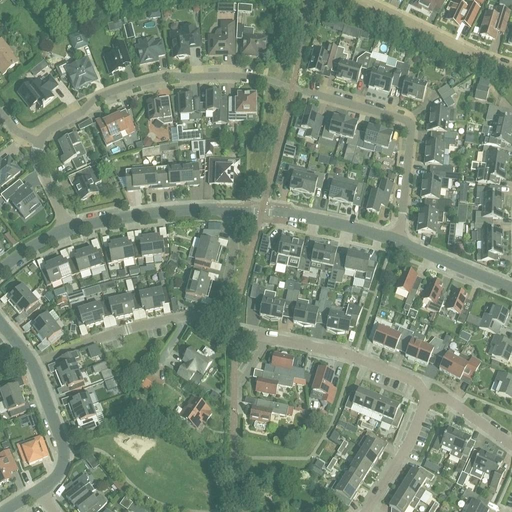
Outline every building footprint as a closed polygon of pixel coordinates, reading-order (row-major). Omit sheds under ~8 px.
[(445,0),(415,0),(413,6),(421,10),(422,8),(431,13),(437,1),(444,4),(445,0)] [(461,23),(470,27),(479,9),(468,4),(467,5),(462,3),(461,6),(455,3),(455,5),(451,3),(447,11),(451,13),(447,20),(459,26),(461,23)] [(252,7),(238,5),(238,13),(252,14),(252,7)] [(503,34),(510,13),(497,9),(495,17),(487,14),(480,36),(494,40),(496,32),(503,34)] [(160,18),(159,11),(149,13),(150,20),(160,18)] [(209,56),(224,55),(224,51),(226,49),(234,49),(234,23),(222,23),(222,30),(220,30),(218,31),(217,32),(215,34),(215,35),(215,38),(215,41),(209,41),(209,56)] [(200,44),(198,31),(195,32),(195,28),(185,29),(186,33),(171,34),(174,59),(178,58),(179,60),(184,59),(185,57),(189,57),(187,43),(192,42),(192,44),(200,44)] [(242,56),(250,57),(251,56),(252,56),(252,55),(252,53),(266,54),(267,38),(253,37),(253,35),(253,33),(253,32),(252,30),(250,29),(249,29),(244,29),(242,56)] [(88,46),(83,32),(69,37),(74,51),(88,46)] [(140,46),(136,47),(137,53),(136,55),(137,59),(139,60),(140,66),(155,62),(154,58),(165,56),(162,42),(154,43),(153,39),(139,42),(140,46)] [(2,40),(0,41),(0,71),(3,75),(18,63),(7,50),(9,49),(2,40)] [(117,55),(105,59),(110,75),(125,70),(124,66),(130,64),(123,44),(114,47),(117,55)] [(338,48),(336,54),(334,61),(340,63),(336,78),(347,81),(351,64),(346,63),(348,56),(344,55),(345,50),(338,48)] [(334,61),(336,54),(321,50),(320,53),(314,51),(309,71),(316,73),(316,75),(323,77),(325,68),(332,70),(334,61)] [(351,64),(347,81),(357,84),(362,69),(367,71),(370,59),(371,55),(366,54),(358,60),(356,66),(351,64)] [(376,61),(370,59),(367,71),(373,72),(368,87),(379,90),(384,73),(379,72),(381,66),(375,65),(376,61)] [(92,77),(93,76),(86,61),(79,65),(76,64),(75,67),(71,68),(68,62),(55,67),(61,80),(70,76),(70,78),(69,81),(72,82),(76,90),(83,86),(86,87),(88,84),(91,83),(91,82),(90,82),(90,81),(90,80),(91,79),(91,78),(92,77)] [(389,75),(384,73),(379,90),(390,93),(394,79),(400,80),(400,79),(404,64),(397,63),(394,71),(391,70),(389,75)] [(410,66),(404,64),(400,79),(405,81),(401,96),(411,98),(416,82),(407,79),(410,66)] [(30,109),(35,106),(38,110),(54,98),(49,92),(52,90),(52,91),(58,87),(50,76),(42,83),(40,81),(34,86),(31,83),(18,94),(25,103),(30,109)] [(416,82),(411,98),(423,102),(427,85),(416,82)] [(451,91),(447,86),(437,92),(441,97),(451,91)] [(489,90),(477,87),(475,99),(486,101),(489,90)] [(452,89),(451,91),(441,97),(444,102),(456,95),(452,89)] [(207,94),(207,113),(213,113),(213,125),(227,125),(227,103),(220,103),(220,94),(218,92),(214,92),(212,94),(207,94)] [(229,108),(229,122),(243,122),(243,115),(256,115),(256,95),(255,95),(254,93),(252,92),(250,92),(248,93),(247,95),(238,95),(238,101),(236,101),(236,108),(229,108)] [(179,96),(180,116),(189,115),(190,121),(197,121),(200,121),(201,121),(200,107),(200,102),(193,103),(192,95),(190,95),(190,93),(182,93),(182,96),(179,96)] [(147,103),(150,122),(156,121),(164,126),(173,125),(170,98),(169,98),(171,108),(161,109),(160,101),(155,102),(154,101),(150,101),(149,103),(147,103)] [(494,129),(511,133),(511,128),(511,120),(502,119),(504,110),(489,107),(486,121),(495,123),(494,129)] [(119,116),(114,118),(121,134),(126,132),(127,134),(129,134),(135,132),(125,109),(117,112),(119,116)] [(321,127),(315,126),(318,113),(306,109),(301,129),(307,130),(305,137),(317,141),(321,127)] [(430,121),(448,123),(449,112),(432,110),(430,121)] [(341,138),(346,121),(343,120),(342,118),(341,117),(339,117),(337,117),(336,118),(334,117),(331,127),(325,126),(322,138),(333,141),(334,136),(341,138)] [(121,134),(114,118),(107,121),(105,118),(96,122),(103,136),(102,137),(106,147),(113,144),(113,142),(112,138),(121,134)] [(81,126),(84,132),(96,126),(93,120),(81,126)] [(346,121),(341,138),(348,139),(346,145),(357,148),(360,135),(355,134),(358,124),(356,123),(355,122),(353,121),(352,120),(350,120),(349,121),(346,121)] [(448,123),(430,121),(430,126),(427,125),(427,132),(447,134),(448,123)] [(366,137),(360,135),(357,148),(368,151),(369,145),(376,147),(381,130),(378,130),(377,128),(376,127),(374,127),(372,127),(371,128),(369,127),(366,137)] [(511,133),(494,129),(492,136),(490,135),(489,136),(484,135),(482,146),(484,147),(484,146),(496,149),(497,143),(510,146),(511,139),(511,138),(510,138),(511,133)] [(381,130),(376,147),(383,149),(381,155),(392,158),(396,145),(390,144),(393,134),(391,133),(390,132),(388,131),(387,130),(385,130),(384,131),(381,130)] [(61,158),(64,165),(72,161),(76,171),(87,166),(82,156),(77,158),(75,155),(84,151),(81,145),(77,135),(58,143),(65,157),(61,158)] [(427,143),(426,154),(443,156),(444,150),(449,151),(449,146),(455,146),(455,140),(451,140),(443,139),(443,145),(427,143)] [(206,141),(205,154),(214,155),(215,141),(206,141)] [(484,146),(484,147),(482,159),(488,160),(487,166),(505,168),(505,163),(508,164),(509,156),(495,154),(496,149),(484,146)] [(443,156),(426,154),(425,165),(441,167),(440,173),(453,174),(454,168),(442,167),(443,156)] [(0,188),(20,172),(9,158),(2,163),(0,159),(0,188)] [(209,185),(222,186),(226,186),(232,186),(233,179),(239,179),(239,162),(210,161),(209,185)] [(180,169),(182,185),(190,184),(190,187),(200,186),(198,165),(179,166),(180,169)] [(74,186),(81,201),(98,193),(94,186),(101,183),(103,178),(97,166),(79,174),(81,179),(80,183),(74,186)] [(505,168),(487,166),(485,178),(477,176),(477,183),(489,184),(489,178),(505,181),(506,173),(504,173),(505,168)] [(171,167),(162,168),(164,189),(173,188),(173,186),(182,185),(180,169),(171,170),(171,167)] [(302,194),(306,177),(299,175),(300,170),(289,167),(286,180),(292,181),(290,191),(292,192),(293,193),(294,194),(296,194),(298,194),(299,193),(302,194)] [(153,171),(144,172),(146,188),(154,188),(154,190),(164,189),(162,168),(153,169),(153,171)] [(146,188),(144,172),(133,173),(133,171),(125,171),(127,192),(137,192),(137,189),(146,188)] [(313,178),(306,177),(302,194),(305,195),(306,196),(307,197),(309,198),(310,197),(312,196),(314,197),(316,187),(322,188),(325,176),(314,173),(313,178)] [(453,174),(440,173),(439,179),(424,177),(423,188),(440,190),(441,179),(452,180),(453,174)] [(341,203),(345,186),(338,184),(339,179),(328,176),(325,189),(331,190),(329,200),(331,201),(331,202),(333,203),(335,204),(336,204),(338,203),(341,203)] [(10,200),(25,219),(36,211),(34,209),(40,205),(34,199),(37,197),(27,185),(19,191),(18,190),(23,185),(20,181),(1,196),(6,203),(10,200)] [(345,186),(341,203),(344,204),(344,206),(346,207),(347,207),(349,207),(351,206),(353,206),(355,196),(361,197),(364,185),(353,182),(352,188),(345,186)] [(378,194),(372,193),(367,212),(378,215),(382,203),(388,204),(393,185),(381,182),(378,194)] [(468,185),(461,184),(460,192),(460,194),(467,194),(468,185)] [(440,190),(423,188),(421,199),(437,201),(436,206),(448,208),(451,208),(452,202),(439,200),(440,190)] [(483,207),(501,207),(501,203),(503,203),(504,195),(490,195),(490,189),(477,188),(476,200),(484,200),(483,207)] [(448,208),(436,206),(436,212),(420,211),(419,222),(437,223),(437,224),(443,224),(444,214),(448,214),(448,208)] [(501,207),(483,207),(483,213),(476,213),(475,225),(489,225),(489,219),(503,220),(503,212),(501,212),(501,207)] [(437,223),(419,222),(418,233),(435,234),(437,224),(437,223)] [(459,222),(458,229),(467,231),(468,224),(459,222)] [(489,225),(475,225),(474,225),(475,231),(478,231),(478,243),(483,243),(500,243),(500,238),(503,238),(503,231),(489,231),(489,225)] [(198,250),(220,256),(222,248),(216,246),(220,231),(204,231),(198,250)] [(151,238),(154,257),(169,256),(167,240),(160,240),(160,237),(151,238)] [(143,242),(136,244),(138,259),(154,257),(151,238),(142,239),(143,242)] [(287,267),(289,259),(293,240),(285,240),(282,239),(279,254),(272,253),(270,265),(276,266),(277,264),(287,267)] [(293,240),(289,259),(300,261),(298,271),(304,272),(306,260),(300,259),(304,244),(300,243),(293,240)] [(138,259),(136,244),(129,245),(128,241),(119,243),(123,262),(138,259)] [(123,262),(119,243),(111,244),(111,248),(105,249),(108,265),(123,262)] [(500,243),(483,243),(483,251),(478,251),(478,255),(477,255),(477,262),(489,262),(489,256),(503,255),(503,248),(500,248),(500,243)] [(306,260),(304,272),(310,273),(312,264),(322,266),(326,247),(319,247),(315,246),(312,262),(306,260)] [(326,247),(322,266),(333,268),(337,251),(333,250),(326,247)] [(69,259),(76,257),(73,249),(66,251),(69,259)] [(93,249),(84,252),(91,271),(105,266),(100,250),(94,253),(93,249)] [(220,256),(198,250),(194,265),(210,270),(212,263),(218,265),(220,256)] [(91,271),(84,252),(76,254),(77,258),(70,260),(76,275),(91,271)] [(356,273),(360,254),(352,254),(348,253),(345,271),(356,273)] [(367,257),(360,254),(356,273),(366,275),(363,289),(369,290),(374,275),(367,273),(370,258),(367,257)] [(62,259),(54,263),(62,281),(76,275),(70,260),(64,263),(62,259)] [(62,281),(54,263),(46,266),(47,269),(41,272),(47,287),(62,281)] [(38,269),(34,265),(29,269),(33,274),(38,269)] [(189,285),(210,291),(213,282),(207,281),(209,274),(193,270),(189,285)] [(336,283),(338,271),(333,270),(330,282),(336,283)] [(345,273),(338,271),(336,283),(342,284),(345,273)] [(404,271),(401,280),(397,289),(410,294),(405,305),(411,307),(418,292),(412,289),(417,276),(404,271)] [(129,282),(132,293),(137,291),(135,280),(129,282)] [(423,300),(429,302),(427,309),(439,314),(444,302),(438,300),(444,287),(431,281),(423,300)] [(14,310),(31,295),(20,283),(8,294),(13,299),(8,303),(14,310)] [(210,291),(189,285),(185,300),(186,300),(186,302),(191,304),(192,302),(200,304),(202,297),(208,299),(210,291)] [(270,321),(274,302),(276,294),(266,292),(267,290),(259,288),(258,290),(257,298),(256,300),(263,301),(260,317),(264,317),(270,321)] [(166,289),(150,292),(154,312),(163,310),(162,306),(169,305),(166,289)] [(292,303),(294,291),(288,290),(286,302),(292,303)] [(300,293),(294,291),(292,303),(298,304),(300,293)] [(314,310),(308,308),(304,328),(312,327),(315,328),(318,313),(324,314),(326,302),(328,293),(321,291),(319,303),(316,302),(314,310)] [(468,297),(455,291),(447,310),(460,315),(457,322),(465,325),(470,313),(462,310),(468,297)] [(55,298),(49,292),(44,297),(50,303),(55,298)] [(154,312),(150,292),(135,295),(138,311),(145,310),(146,313),(154,312)] [(41,307),(31,295),(14,310),(20,316),(25,312),(29,317),(41,307)] [(138,311),(135,295),(120,299),(124,318),(133,316),(132,313),(138,311)] [(66,297),(56,300),(57,306),(60,306),(61,310),(69,308),(66,297)] [(120,299),(104,303),(108,318),(115,317),(116,320),(124,318),(120,299)] [(285,304),(274,302),(270,321),(278,320),(282,321),(285,304)] [(326,302),(324,314),(330,315),(327,330),(330,331),(337,334),(341,315),(340,315),(342,309),(332,307),(332,303),(326,302)] [(104,303),(89,307),(95,326),(103,324),(102,320),(108,318),(104,303)] [(304,328),(308,308),(297,306),(293,323),(297,324),(304,328)] [(341,315),(337,334),(345,334),(348,335),(352,319),(359,320),(363,309),(349,306),(346,316),(341,315)] [(95,326),(89,307),(74,312),(79,327),(86,325),(87,329),(95,326)] [(485,315),(479,328),(498,336),(502,326),(506,328),(508,322),(506,322),(509,314),(493,308),(489,316),(485,315)] [(37,337),(55,324),(45,311),(32,321),(37,327),(32,330),(37,337)] [(384,348),(391,332),(380,328),(383,321),(376,318),(372,330),(378,332),(373,344),(384,348)] [(55,324),(37,337),(42,344),(47,340),(51,346),(64,336),(55,324)] [(391,332),(384,348),(395,353),(400,341),(405,343),(410,332),(409,332),(411,328),(407,326),(406,330),(400,328),(397,335),(391,332)] [(410,332),(405,343),(410,345),(406,357),(409,358),(408,360),(413,363),(414,361),(416,362),(423,345),(418,343),(419,340),(418,338),(414,336),(415,334),(410,332)] [(511,343),(495,337),(491,347),(495,349),(492,357),(508,364),(511,357),(511,350),(511,347),(511,343)] [(423,345),(416,362),(427,366),(432,354),(438,356),(443,342),(435,339),(427,347),(423,345)] [(445,339),(443,342),(438,356),(443,359),(448,348),(446,347),(448,341),(445,339)] [(92,359),(102,355),(96,345),(93,346),(88,348),(92,359)] [(205,358),(192,349),(184,361),(187,364),(185,368),(184,367),(178,374),(189,382),(194,374),(193,374),(196,370),(203,375),(212,362),(207,359),(207,358),(205,357),(205,358)] [(450,376),(458,360),(453,357),(455,353),(450,350),(440,370),(450,376)] [(294,379),(306,382),(305,371),(292,368),(294,358),(287,357),(288,356),(287,354),(283,353),(281,354),(281,355),(275,354),(272,367),(275,368),(274,374),(274,375),(295,379),(294,379)] [(59,381),(79,372),(77,366),(83,363),(80,355),(58,364),(61,370),(55,373),(59,381)] [(458,360),(450,376),(460,381),(471,361),(461,355),(458,360)] [(478,371),(472,368),(465,380),(471,383),(478,371)] [(320,370),(313,392),(324,395),(322,402),(332,405),(336,390),(329,388),(334,374),(320,370)] [(111,371),(102,374),(105,382),(115,378),(111,371)] [(85,387),(79,372),(59,381),(62,389),(68,387),(70,393),(85,387)] [(274,375),(274,374),(264,372),(262,380),(259,379),(256,392),(263,393),(263,394),(264,396),(267,397),(269,396),(269,395),(276,396),(278,386),(292,389),(293,384),(306,387),(306,382),(294,379),(295,379),(274,375)] [(511,378),(508,377),(499,373),(495,384),(499,385),(496,394),(503,397),(511,400),(511,378)] [(164,385),(149,375),(142,386),(157,396),(164,385)] [(114,380),(105,383),(108,391),(117,388),(114,380)] [(5,402),(21,396),(17,386),(14,387),(12,381),(0,385),(0,397),(2,397),(5,402)] [(363,410),(370,392),(363,390),(362,391),(359,390),(353,405),(347,403),(345,408),(351,411),(353,406),(363,410)] [(71,414),(92,406),(87,392),(72,397),(74,404),(68,406),(71,414)] [(370,392),(363,410),(373,414),(379,398),(377,397),(377,395),(370,392)] [(25,407),(21,396),(5,402),(8,413),(10,413),(12,418),(24,414),(22,408),(25,407)] [(379,398),(373,414),(383,418),(390,401),(383,398),(382,400),(379,398)] [(207,422),(212,414),(209,412),(210,411),(193,399),(180,417),(197,429),(204,420),(207,422)] [(289,408),(289,407),(258,401),(256,408),(253,407),(250,420),(257,422),(257,423),(255,424),(255,428),(256,429),(265,431),(266,430),(267,426),(266,424),(266,423),(270,424),(272,414),(287,417),(287,415),(292,417),(294,409),(289,408)] [(390,401),(383,418),(381,423),(397,429),(403,415),(397,412),(400,407),(397,405),(397,404),(390,401)] [(99,404),(92,406),(71,414),(74,422),(80,420),(82,426),(80,427),(82,434),(96,429),(93,423),(98,421),(96,415),(102,413),(99,404)] [(452,451),(459,435),(455,433),(456,431),(449,428),(443,440),(438,438),(433,450),(439,452),(442,446),(452,451)] [(368,441),(363,449),(378,458),(377,459),(379,460),(383,453),(381,452),(383,449),(380,447),(383,442),(370,434),(368,433),(364,438),(368,441)] [(459,435),(452,451),(450,456),(466,464),(471,453),(466,451),(472,438),(465,435),(464,437),(459,435)] [(49,456),(42,438),(18,446),(24,463),(28,462),(30,466),(43,461),(42,459),(49,456)] [(378,458),(363,449),(358,458),(372,467),(377,459),(378,458)] [(484,474),(491,458),(487,456),(488,454),(481,450),(475,463),(470,461),(464,474),(470,476),(473,469),(484,474)] [(9,475),(18,471),(9,451),(0,455),(0,456),(2,462),(0,462),(0,485),(12,481),(9,475)] [(496,460),(491,458),(484,474),(494,478),(490,487),(497,490),(503,476),(498,474),(504,461),(497,457),(496,460)] [(372,467),(358,458),(352,466),(367,476),(372,467)] [(352,466),(347,475),(361,484),(367,476),(352,466)] [(405,479),(421,489),(427,479),(431,482),(435,477),(430,474),(427,479),(413,470),(411,473),(409,472),(405,479)] [(89,496),(84,489),(90,485),(87,482),(89,480),(85,475),(73,484),(77,489),(66,498),(74,508),(76,507),(76,506),(89,496)] [(347,475),(341,484),(346,487),(356,493),(361,484),(347,475)] [(426,492),(421,489),(405,479),(401,485),(403,486),(401,489),(420,501),(426,492)] [(346,487),(341,484),(336,492),(334,491),(330,497),(346,507),(350,501),(350,502),(352,499),(354,500),(358,494),(356,493),(346,487)] [(420,501),(401,489),(400,492),(398,491),(394,497),(409,507),(415,510),(420,501)] [(467,511),(488,511),(489,511),(476,504),(480,497),(466,490),(463,498),(468,501),(466,504),(470,507),(467,511)] [(90,494),(89,496),(76,506),(76,507),(80,511),(88,511),(94,508),(97,511),(99,511),(107,504),(101,496),(95,500),(90,494)] [(406,511),(409,507),(394,497),(390,504),(391,505),(389,508),(396,511),(406,511)]
